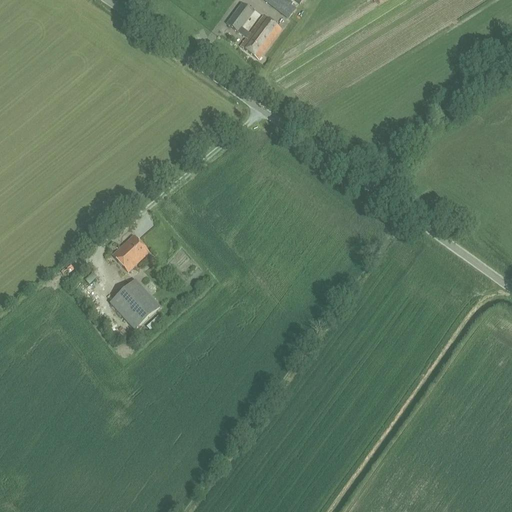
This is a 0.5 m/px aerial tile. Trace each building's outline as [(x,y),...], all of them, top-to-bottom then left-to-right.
[(268,0),(266,3),(291,20),(297,11),(282,0),(268,0)] [(240,48),(258,61),(281,31),(263,17),(250,35),(241,29),(253,13),(242,5),(227,25),(246,40),(240,48)] [(112,257),(128,273),(149,254),(134,237),(112,257)] [(95,275),(88,279),(93,290),(101,286),(95,275)] [(109,303),(134,330),(160,308),(135,280),(109,303)] [(157,317),(146,327),(151,332),(162,321),(157,317)]
